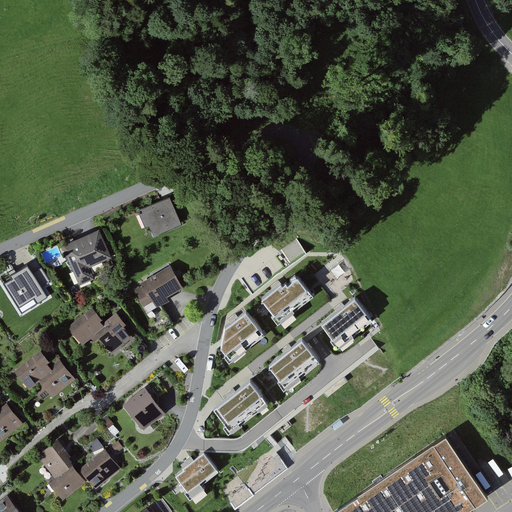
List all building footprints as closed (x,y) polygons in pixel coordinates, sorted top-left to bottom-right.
[(169,197),(140,210),(145,223),(148,222),(154,235),(181,223),(169,197)] [(78,240),(65,246),(67,251),(65,252),(79,283),(92,277),(87,266),(109,256),(99,234),(80,242),(78,240)] [(281,250),(291,263),(306,253),(296,239),(281,250)] [(13,278),(4,283),(19,307),(34,297),(37,302),(47,296),(40,286),(49,281),(36,259),(11,275),(13,278)] [(144,285),(136,290),(149,310),(168,299),(166,295),(182,285),(170,267),(143,283),(144,285)] [(280,284),(261,299),(278,320),(311,293),(298,277),(287,286),(285,283),(282,286),(280,284)] [(369,319),(355,301),(322,326),(337,345),(369,319)] [(89,307),(63,328),(78,346),(92,335),(108,356),(128,341),(118,329),(124,325),(113,311),(100,322),(89,307)] [(224,327),(220,347),(229,358),(262,332),(246,311),(224,327)] [(318,360),(303,342),(271,367),(285,386),(318,360)] [(38,377),(50,368),(43,359),(45,357),(40,351),(16,371),(29,386),(39,378),(38,377)] [(59,360),(50,368),(38,377),(39,378),(46,387),(48,385),(62,402),(80,387),(73,378),(74,377),(68,371),(66,372),(64,369),(66,368),(59,360)] [(265,401),(250,382),(218,408),(232,426),(265,401)] [(142,389),(120,405),(140,431),(162,414),(142,389)] [(7,404),(0,409),(0,438),(21,422),(14,414),(12,416),(9,412),(11,410),(7,404)] [(488,495),(446,434),(332,511),(462,511),(478,502),(488,495)] [(54,440),(34,455),(50,475),(44,480),(61,501),(86,482),(93,492),(120,471),(103,449),(77,470),(54,440)] [(217,470),(204,453),(183,469),(184,471),(176,477),(188,492),(217,470)] [(0,511),(19,511),(8,497),(0,502),(0,511)] [(154,511),(170,511),(172,511),(162,497),(150,506),(154,511)]
